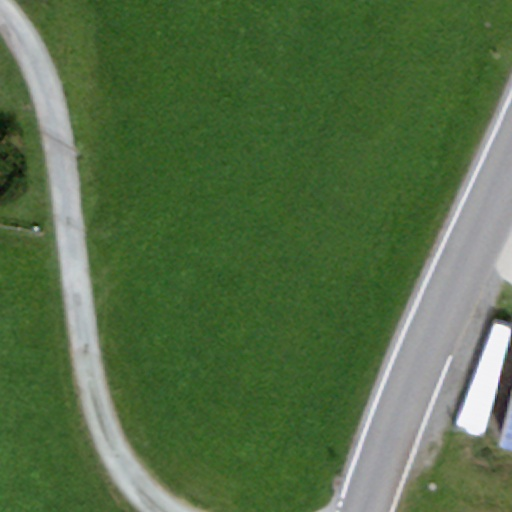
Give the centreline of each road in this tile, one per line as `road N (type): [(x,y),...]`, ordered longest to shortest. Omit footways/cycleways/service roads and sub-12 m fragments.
road 1 (track): [(172,511),(134,491),(98,417),(47,78),(0,10)]
road 2 (tertiary): [(511,136),(365,511)]
